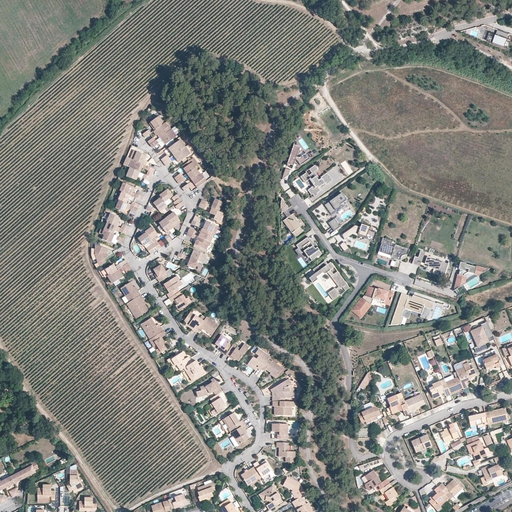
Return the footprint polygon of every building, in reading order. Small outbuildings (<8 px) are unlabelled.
[(507,39),(509,35),(498,31),(496,35),(493,42),(505,46),(507,39)] [(511,41),(507,39),(505,46),(493,42),(496,35),(489,33),(486,41),(508,49),(511,41)] [(154,130),(163,124),(158,116),(148,123),(154,130)] [(168,127),(165,123),(163,124),(154,130),(157,134),(156,134),(159,138),(160,137),(171,129),(169,126),(168,127)] [(171,129),(160,137),(162,140),(165,144),(171,140),(176,136),(173,132),(171,129)] [(174,156),(185,148),(180,141),(169,149),(174,156)] [(295,159),(297,159),(301,165),(310,158),(306,152),(299,157),(296,156),(299,146),(293,144),(288,162),(294,164),(295,159)] [(190,155),(185,148),(174,156),(179,163),(190,155)] [(134,151),(131,159),(144,164),(146,165),(148,162),(145,160),(147,156),(134,151)] [(195,167),(199,165),(194,158),(181,167),(187,174),(195,167)] [(144,164),(131,159),(127,167),(130,168),(140,172),(141,172),(143,168),(144,164)] [(315,164),(309,169),(311,173),(308,175),(306,172),(300,176),(304,182),(309,179),(310,180),(311,179),(314,183),(312,184),(315,187),(312,189),(311,187),(307,190),(311,194),(312,194),(314,197),(318,194),(317,193),(320,190),(319,189),(318,187),(321,185),(322,187),(333,180),(327,172),(321,177),(321,178),(320,179),(314,171),(318,169),(315,164)] [(187,174),(192,181),(201,174),(195,167),(187,174)] [(140,172),(130,168),(126,177),(136,181),(140,172)] [(197,188),(207,181),(201,174),(192,181),(197,188)] [(177,181),(180,185),(186,180),(183,177),(177,181)] [(123,183),(120,191),(122,192),(130,196),(132,192),(133,188),(123,183)] [(182,188),(185,192),(191,187),(189,183),(182,188)] [(161,198),(164,203),(172,197),(168,191),(159,196),(161,198)] [(122,192),(118,200),(119,201),(127,204),(130,196),(122,192)] [(341,192),(324,204),(330,213),(348,201),(341,192)] [(162,210),(167,207),(164,203),(161,198),(153,203),(158,211),(161,209),(162,210)] [(169,209),(170,211),(176,207),(183,202),(180,198),(175,202),(173,203),(175,205),(169,209)] [(288,216),(284,210),(285,210),(287,208),(281,199),(280,202),(280,206),(280,208),(280,211),(281,213),(280,213),(280,228),(284,225),(290,233),(291,232),(294,236),(302,231),(299,227),(300,226),(291,214),(289,215),(288,216)] [(212,210),(220,213),(223,203),(214,200),(212,205),(214,206),(212,210)] [(127,204),(119,201),(115,209),(124,213),(126,209),(128,204),(127,204)] [(183,202),(176,207),(178,210),(185,205),(183,202)] [(220,222),(223,214),(220,213),(212,210),(210,214),(214,216),(215,216),(214,220),(220,222)] [(174,211),(166,217),(173,226),(179,222),(180,219),(174,211)] [(110,215),(107,223),(117,227),(120,219),(110,215)] [(173,226),(166,217),(159,222),(167,232),(173,227),(173,226)] [(339,227),(337,223),(335,224),(332,220),(327,223),(333,231),(339,227)] [(203,230),(212,233),(215,225),(207,222),(203,230)] [(107,223),(104,231),(107,232),(113,235),(115,231),(117,227),(107,223)] [(359,228),(357,227),(355,228),(353,226),(346,232),(349,236),(353,233),(365,238),(368,230),(369,227),(360,224),(359,228)] [(153,227),(146,232),(152,240),(158,235),(153,227)] [(210,242),(213,234),(212,233),(203,230),(202,229),(198,237),(210,242)] [(365,238),(353,233),(352,235),(370,241),(371,240),(369,239),(371,232),(368,230),(365,238)] [(107,232),(104,231),(102,235),(104,236),(102,240),(110,243),(111,242),(114,235),(113,235),(107,232)] [(152,240),(146,232),(138,238),(143,246),(152,240)] [(338,243),(343,240),(341,234),(335,236),(338,243)] [(209,247),(211,242),(210,242),(198,237),(195,246),(199,248),(206,250),(208,246),(209,247)] [(390,256),(399,260),(401,255),(405,253),(407,254),(408,249),(394,244),(393,247),(390,246),(391,241),(382,237),(380,243),(381,243),(378,251),(390,255),(390,256)] [(310,261),(320,254),(316,248),(313,250),(311,247),(312,246),(306,238),(295,246),(297,249),(300,253),(302,252),(307,258),(308,257),(310,261)] [(154,251),(158,248),(154,244),(153,242),(150,245),(154,251)] [(347,244),(346,245),(342,242),(340,244),(339,243),(339,244),(344,250),(348,246),(347,244)] [(97,263),(100,267),(106,263),(104,259),(108,257),(106,253),(108,250),(95,245),(95,248),(95,254),(97,263)] [(154,251),(150,245),(146,248),(150,254),(154,251)] [(427,266),(433,268),(438,270),(437,274),(443,276),(447,263),(441,261),(440,262),(430,259),(430,257),(426,256),(423,255),(424,251),(420,250),(417,257),(414,255),(411,263),(419,266),(420,262),(428,264),(427,266)] [(204,264),(208,256),(194,251),(191,259),(203,264),(204,264)] [(203,264),(191,259),(187,267),(200,272),(203,264)] [(128,264),(126,260),(119,264),(122,268),(128,264)] [(349,288),(333,267),(329,270),(325,265),(326,264),(324,261),(306,275),(309,279),(314,274),(318,279),(326,272),(338,287),(335,289),(334,288),(327,293),(332,300),(339,295),(337,293),(336,291),(341,287),(343,289),(344,291),(349,288)] [(478,275),(487,269),(465,264),(460,263),(459,269),(454,290),(462,285),(464,276),(462,276),(463,274),(467,272),(478,275)] [(106,269),(110,276),(117,271),(113,265),(106,269)] [(157,279),(159,283),(169,277),(161,265),(153,270),(156,274),(158,278),(157,279)] [(110,276),(108,277),(113,284),(123,277),(121,273),(119,270),(117,271),(110,276)] [(314,274),(309,279),(312,283),(318,279),(314,274)] [(167,294),(170,299),(180,292),(178,288),(180,287),(178,283),(178,282),(175,277),(164,284),(165,286),(167,289),(170,293),(167,294)] [(130,303),(141,296),(138,292),(137,293),(134,288),(130,283),(121,289),(130,303)] [(390,298),(391,294),(370,287),(366,297),(363,296),(355,307),(363,313),(370,303),(372,298),(388,304),(389,300),(390,300),(391,298),(390,298)] [(180,292),(170,299),(172,302),(175,301),(177,299),(179,303),(177,305),(176,305),(179,310),(189,304),(186,299),(183,295),(182,296),(180,292)] [(400,324),(403,318),(403,317),(400,317),(402,311),(405,309),(411,311),(420,315),(421,315),(423,308),(430,310),(432,303),(427,301),(427,303),(425,302),(425,301),(412,296),(411,298),(407,297),(408,295),(401,293),(390,325),(400,324)] [(131,307),(131,310),(133,313),(136,314),(138,318),(148,311),(143,302),(141,300),(143,299),(141,296),(130,303),(129,303),(131,307)] [(363,313),(355,307),(352,311),(360,317),(363,313)] [(427,320),(430,310),(423,308),(421,315),(420,315),(419,317),(427,320)] [(405,309),(402,311),(400,317),(403,317),(403,318),(408,319),(411,311),(405,309)] [(191,331),(195,333),(198,329),(203,322),(190,313),(183,322),(186,324),(193,328),(192,330),(191,331)] [(151,338),(164,330),(161,325),(158,327),(151,317),(142,323),(145,328),(148,326),(150,330),(147,332),(151,338)] [(219,325),(206,317),(203,322),(198,329),(201,332),(203,330),(212,336),(219,325)] [(473,349),(475,353),(486,349),(484,344),(488,342),(486,339),(492,337),(485,323),(480,325),(481,328),(470,332),(477,347),(473,349)] [(468,325),(463,327),(465,333),(471,331),(468,325)] [(166,333),(164,330),(151,338),(150,338),(154,345),(157,344),(159,347),(156,349),(159,353),(167,347),(164,342),(160,337),(162,336),(166,333)] [(223,352),(226,354),(231,348),(228,346),(229,344),(231,341),(222,335),(216,345),(219,347),(218,349),(223,353),(223,352)] [(231,348),(226,354),(230,357),(231,356),(235,358),(239,361),(249,347),(245,344),(241,349),(233,344),(232,346),(231,348)] [(511,344),(511,347),(508,349),(507,347),(503,349),(507,358),(509,358),(511,365),(511,344)] [(269,360),(271,357),(259,349),(256,354),(259,357),(257,359),(254,357),(250,363),(256,367),(258,366),(259,364),(260,365),(259,367),(258,368),(261,371),(262,369),(269,360)] [(181,368),(182,370),(184,369),(192,364),(188,358),(185,360),(183,361),(182,358),(183,358),(185,356),(183,353),(171,360),(172,361),(170,362),(173,368),(176,366),(178,369),(181,368)] [(495,354),(482,360),(485,368),(494,364),(496,368),(501,366),(495,354)] [(272,362),(269,360),(262,369),(266,372),(267,370),(271,373),(277,378),(284,369),(273,361),(272,362)] [(200,368),(196,361),(192,364),(184,369),(189,378),(190,377),(193,382),(205,375),(201,368),(200,368)] [(256,367),(250,363),(248,365),(256,371),(258,368),(256,367)] [(464,368),(456,372),(458,378),(463,388),(464,389),(468,387),(469,387),(466,382),(470,380),(469,379),(472,378),(476,376),(473,368),(471,369),(468,363),(463,365),(463,366),(464,368)] [(364,388),(370,379),(367,372),(359,385),(364,388)] [(217,390),(221,388),(221,387),(215,378),(211,380),(212,382),(206,387),(205,385),(200,387),(201,389),(197,390),(197,392),(198,397),(207,395),(207,393),(209,392),(210,393),(214,391),(217,389),(217,390)] [(447,384),(451,395),(455,394),(454,392),(463,388),(458,378),(446,383),(447,384)] [(271,390),(273,393),(275,393),(278,398),(285,398),(292,398),(292,392),(290,391),(290,387),(292,386),(288,380),(271,390)] [(447,397),(451,395),(447,384),(442,386),(440,381),(433,385),(433,386),(429,388),(433,397),(440,394),(439,393),(439,392),(444,390),(444,391),(447,397)] [(216,395),(210,399),(212,403),(210,404),(212,407),(214,407),(215,409),(213,411),(215,415),(224,409),(223,407),(222,407),(221,406),(224,404),(224,403),(218,393),(216,395)] [(273,393),(273,401),(285,401),(285,398),(278,398),(275,393),(273,393)] [(404,401),(409,412),(416,409),(416,407),(420,406),(424,404),(420,394),(404,401)] [(405,414),(409,412),(404,401),(403,398),(398,400),(396,395),(387,399),(390,406),(389,407),(391,411),(392,413),(398,410),(403,410),(405,414)] [(294,407),(295,402),(285,401),(273,401),(273,406),(275,406),(278,407),(278,416),(291,416),(292,407),(294,407)] [(373,407),(357,413),(361,423),(365,421),(365,420),(376,415),(376,416),(377,416),(380,415),(376,405),(373,407)] [(505,408),(485,412),(487,420),(488,423),(508,419),(505,408)] [(487,420),(485,412),(468,416),(471,426),(477,425),(482,424),(482,421),(487,420)] [(232,433),(245,425),(242,421),(239,423),(233,414),(224,420),(230,429),(229,430),(231,434),(232,433)] [(450,428),(444,431),(440,433),(445,443),(458,437),(453,423),(449,425),(450,427),(450,428)] [(278,440),(288,440),(289,436),(288,436),(288,425),(273,424),(272,432),(278,432),(280,432),(280,435),(278,435),(278,440)] [(247,429),(245,425),(232,433),(235,437),(237,440),(236,441),(239,446),(249,440),(246,435),(244,431),(245,430),(247,429)] [(421,440),(412,444),(416,453),(432,446),(427,435),(420,438),(421,440)] [(485,447),(493,443),(488,435),(482,438),(483,440),(482,440),(485,447)] [(466,445),(469,452),(474,451),(477,459),(478,459),(486,456),(483,449),(478,436),(471,439),(473,442),(466,445)] [(289,451),(289,443),(277,442),(277,447),(279,447),(279,456),(286,457),(286,461),(295,462),(296,451),(289,451)] [(469,452),(470,454),(472,453),(475,460),(472,461),(474,466),(480,464),(478,459),(477,459),(474,451),(469,452)] [(262,478),(262,479),(269,474),(268,472),(272,470),(266,461),(262,463),(262,464),(263,465),(260,467),(259,465),(257,462),(253,464),(255,467),(262,478)] [(487,469),(486,467),(481,469),(484,476),(480,478),(483,485),(487,483),(486,481),(502,474),(497,465),(489,468),(487,469)] [(32,466),(19,472),(23,478),(22,479),(35,473),(32,466)] [(250,484),(262,478),(255,467),(248,472),(246,473),(241,476),(246,483),(248,481),(250,484)] [(71,470),(70,475),(70,484),(66,485),(70,492),(73,490),(76,488),(77,489),(82,487),(79,480),(78,480),(78,475),(78,470),(71,470)] [(376,487),(379,491),(389,484),(386,480),(382,483),(380,484),(376,478),(378,477),(374,471),(365,477),(363,479),(366,484),(366,485),(365,485),(366,486),(366,488),(367,489),(368,490),(369,490),(370,490),(371,490),(376,487)] [(23,478),(19,472),(10,477),(14,484),(22,479),(23,478)] [(10,477),(1,481),(5,488),(14,484),(10,477)] [(301,497),(306,494),(299,484),(287,478),(285,482),(288,484),(287,487),(291,490),(291,488),(293,489),(293,491),(295,495),(294,496),(293,497),(295,501),(301,497)] [(449,499),(450,500),(453,496),(461,489),(453,480),(449,484),(450,485),(446,488),(442,484),(438,487),(446,496),(449,499)] [(199,501),(201,501),(205,499),(205,498),(208,497),(208,498),(210,497),(213,496),(211,492),(213,492),(211,487),(213,487),(212,483),(197,488),(198,492),(198,493),(199,497),(198,497),(199,501)] [(392,488),(389,484),(379,491),(382,495),(384,494),(388,500),(385,503),(388,508),(393,505),(392,503),(395,501),(393,498),(397,495),(392,488)] [(38,491),(38,498),(52,498),(55,498),(55,491),(51,491),(51,485),(43,485),(43,491),(38,491)] [(446,496),(438,487),(434,491),(436,493),(437,494),(433,498),(434,500),(431,504),(437,511),(441,507),(440,506),(449,499),(446,496)] [(267,506),(270,511),(279,504),(277,501),(280,499),(275,491),(268,489),(264,493),(266,497),(265,501),(270,503),(271,502),(272,503),(267,506)] [(464,492),(461,489),(453,496),(456,499),(464,492)] [(183,494),(171,498),(174,508),(187,504),(183,494)] [(84,504),(80,504),(79,511),(96,511),(97,504),(93,504),(93,498),(85,497),(84,504)] [(304,502),(301,497),(295,501),(292,503),(297,511),(310,511),(306,505),(304,502)] [(166,511),(170,510),(168,500),(155,504),(155,505),(151,506),(153,511),(164,511),(166,511)] [(222,511),(236,511),(229,500),(219,506),(223,511),(222,511)]
